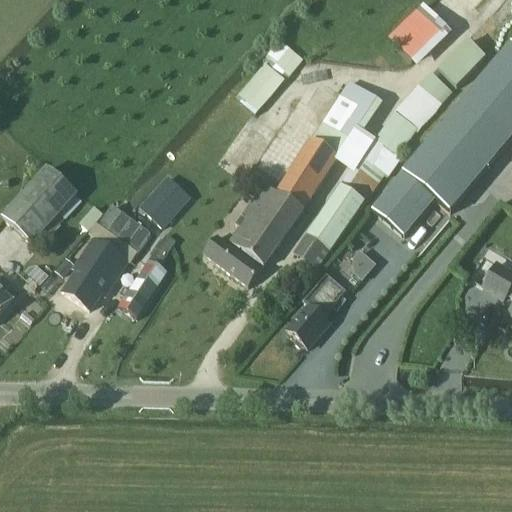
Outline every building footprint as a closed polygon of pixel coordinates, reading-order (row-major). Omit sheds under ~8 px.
[(423,9),(388,44),(411,69),(447,34),(423,9)] [(279,41),(261,62),(285,83),(303,61),(279,41)] [(468,46),(437,78),(455,96),(486,64),(468,46)] [(449,217),(511,141),(511,50),(372,215),(403,241),(433,204),(449,217)] [(248,118),(280,84),(262,67),(230,101),(248,118)] [(304,215),(338,163),(310,145),(276,197),(304,215)] [(53,223),(77,198),(47,172),(2,223),(31,248),(41,237),(53,223)] [(154,209),(146,218),(162,232),(189,202),(167,182),(148,203),(154,209)] [(304,215),(276,197),(263,189),(235,228),(239,231),(227,248),(216,241),(203,259),(248,291),(304,215)] [(341,190),(294,257),(316,273),(329,254),(330,255),(364,206),(341,190)] [(105,220),(98,230),(137,257),(150,238),(122,219),(111,211),(111,212),(105,220)] [(451,221),(458,227),(466,217),(458,211),(451,221)] [(53,223),(41,237),(47,243),(60,229),(53,223)] [(165,239),(149,265),(157,271),(175,246),(165,239)] [(83,267),(64,296),(89,313),(108,284),(112,286),(126,265),(94,244),(80,265),(83,267)] [(65,263),(54,275),(62,281),(72,269),(65,263)] [(148,265),(118,310),(137,323),(167,277),(148,265)] [(511,276),(497,267),(483,291),(503,303),(506,299),(511,302),(511,311),(508,318),(511,319),(511,276)] [(29,271),(25,277),(39,290),(48,280),(36,270),(29,271)] [(0,318),(13,304),(3,296),(11,288),(1,279),(0,280),(0,318)] [(308,311),(287,336),(296,344),(295,349),(300,353),(305,351),(307,353),(329,327),(323,322),(332,312),(335,315),(345,304),(341,301),(345,296),(326,280),(303,307),(308,311)]
